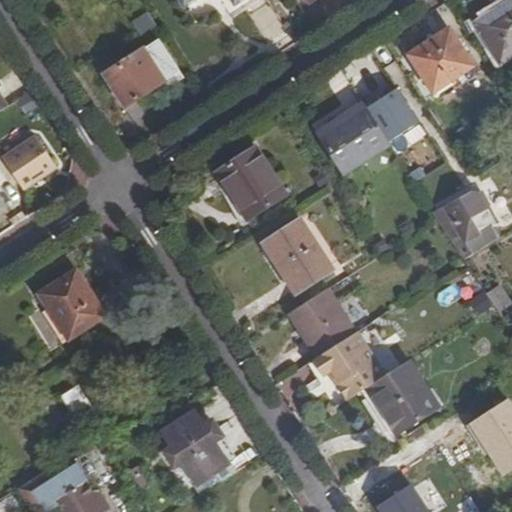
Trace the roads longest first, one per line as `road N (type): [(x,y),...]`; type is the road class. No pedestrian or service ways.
road 1 (residential): [(331,511),(120,186)]
road 2 (residential): [(408,0),(120,186)]
road 3 (residential): [(120,186),(0,0)]
road 4 (residential): [(120,186),(0,264)]
